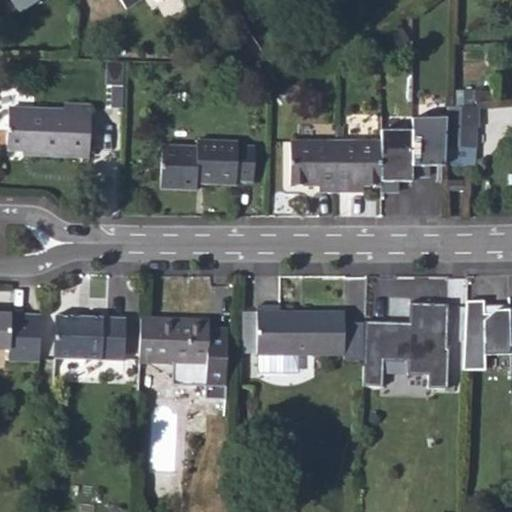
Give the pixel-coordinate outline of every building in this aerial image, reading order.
[(11,0),(19,12),(39,0),(11,0)] [(466,93),(446,93),(446,106),(466,105),(466,93)] [(6,150),(29,151),(29,156),(89,157),(90,105),(63,104),(62,109),(7,108),(6,150)] [(444,147),(472,147),(472,127),(479,127),(479,105),(466,105),(446,106),(445,119),(444,147)] [(380,186),(380,191),(397,191),(398,181),(411,181),(411,175),(428,175),(428,166),(443,166),(443,165),(444,147),(445,119),(411,119),(411,131),(380,131),(380,141),(380,186)] [(196,184),(196,177),(204,177),(203,185),(237,185),(237,181),(254,181),(255,147),(238,147),(238,140),(196,140),(196,146),(161,145),(159,187),(196,189),(196,184)] [(335,193),(335,141),(289,141),(289,186),(318,186),(318,192),(335,193)] [(335,193),(349,193),(349,186),(362,186),(380,186),(380,141),(335,141),(335,193)] [(448,191),(462,190),(462,180),(448,180),(448,191)] [(395,323),(365,322),(362,386),(382,387),(383,361),(407,362),(407,375),(428,376),(427,389),(447,390),(449,349),(447,349),(448,305),(412,303),(412,323),(409,323),(409,331),(394,331),(395,323)] [(482,316),(482,307),(482,303),(465,303),(463,372),(484,373),(484,358),(507,359),(508,313),(493,313),(489,316),(482,316)] [(255,355),(343,357),(343,323),(343,313),(279,312),(279,307),(255,306),(255,355)] [(508,313),(508,307),(482,307),(482,316),(489,316),(493,313),(508,313)] [(0,313),(0,348),(8,349),(7,359),(38,360),(39,315),(10,315),(10,314),(0,313)] [(86,317),(54,316),(52,358),(122,362),(124,318),(101,318),(100,320),(86,320),(86,317)] [(138,363),(172,364),(172,387),(203,388),(203,401),(224,402),(227,333),(206,332),(207,329),(180,328),(180,322),(140,320),(138,363)] [(362,324),(343,323),(343,357),(343,363),(361,363),(362,324)] [(409,323),(395,323),(394,331),(409,331),(409,323)] [(224,402),(238,403),(239,357),(240,333),(227,333),(224,402)]
